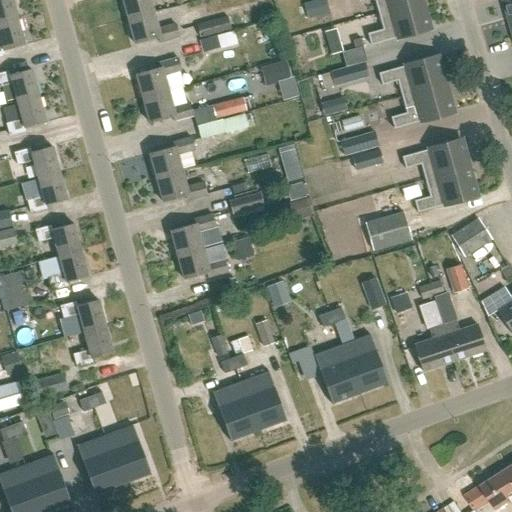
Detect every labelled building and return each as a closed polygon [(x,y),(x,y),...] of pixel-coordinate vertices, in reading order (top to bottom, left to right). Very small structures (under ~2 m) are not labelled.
[(0,0),(0,23),(17,19),(11,0),(0,0)] [(153,13),(149,0),(122,0),(128,20),(153,13)] [(303,4),(307,19),(322,15),(318,0),(303,4)] [(422,2),(421,0),(357,0),(358,2),(364,0),(373,0),(378,14),(422,2)] [(370,46),(429,29),(422,2),(378,14),(382,30),(367,34),(370,46)] [(128,20),(135,44),(158,38),(159,42),(179,37),(176,25),(158,30),(153,13),(128,20)] [(200,38),(231,29),(228,17),(197,24),(200,38)] [(0,23),(0,39),(1,43),(0,43),(0,56),(4,55),(3,51),(24,46),(17,19),(0,23)] [(200,41),(203,52),(218,48),(215,37),(200,41)] [(339,40),(327,43),(330,55),(342,52),(339,40)] [(228,49),(195,55),(197,65),(230,60),(228,49)] [(168,92),(163,75),(181,70),(178,58),(157,64),(159,68),(136,74),(142,99),(168,92)] [(445,85),(437,58),(378,74),(381,86),(397,81),(401,98),(445,85)] [(272,65),(277,83),(293,78),(289,61),(272,65)] [(365,63),(331,72),(335,87),(369,78),(365,63)] [(0,102),(1,106),(17,102),(38,96),(31,70),(10,75),(9,72),(0,74),(0,102)] [(302,99),(318,94),(313,76),(296,82),(302,99)] [(390,118),(394,129),(453,113),(445,85),(401,98),(406,113),(390,118)] [(142,99),(149,124),(172,117),(173,122),(193,116),(190,104),(172,109),(168,92),(142,99)] [(17,102),(22,120),(6,125),(9,136),(25,132),(24,128),(45,123),(38,96),(17,102)] [(245,98),(214,105),(217,118),(248,110),(245,98)] [(333,99),(320,103),(324,116),(337,112),(333,99)] [(244,114),(222,119),(226,133),(247,127),(244,114)] [(325,119),(312,122),(316,141),(330,138),(325,119)] [(349,119),(332,123),(335,134),(352,130),(349,119)] [(378,147),(374,132),(341,142),(345,157),(378,147)] [(172,147),(150,154),(156,178),(182,171),(177,155),(195,150),(191,138),(171,143),(172,147)] [(461,141),(401,157),(405,169),(420,165),(425,181),(468,169),(461,141)] [(282,163),(297,159),(293,144),(278,148),(282,163)] [(17,166),(33,162),(38,179),(59,174),(52,147),(31,153),(30,149),(14,154),(17,166)] [(379,150),(352,158),(356,171),(383,164),(379,150)] [(417,213),(476,196),(468,169),(425,181),(429,197),(414,201),(417,213)] [(187,201),(207,196),(204,184),(186,189),(182,171),(156,178),(163,203),(186,197),(187,201)] [(59,174),(38,179),(43,198),(27,202),(30,214),(46,210),(45,206),(66,200),(59,174)] [(287,187),(290,200),(305,196),(301,183),(287,187)] [(233,196),(248,191),(246,184),(230,188),(233,196)] [(234,214),(265,205),(261,192),(231,201),(234,214)] [(310,198),(291,203),(296,219),(315,214),(310,198)] [(489,222),(505,214),(500,205),(484,214),(489,222)] [(412,241),(404,212),(365,223),(374,252),(412,241)] [(7,213),(0,214),(0,227),(10,225),(7,213)] [(193,225),(170,231),(177,255),(203,249),(198,232),(216,227),(212,215),(192,220),(193,225)] [(491,239),(478,219),(451,236),(464,256),(491,239)] [(39,243),(55,239),(60,257),(80,251),(73,225),(52,230),(52,227),(35,231),(39,243)] [(14,230),(0,232),(0,247),(17,244),(14,230)] [(232,243),(236,255),(252,251),(248,238),(232,243)] [(416,246),(401,251),(406,267),(421,262),(416,246)] [(177,255),(184,280),(207,274),(208,278),(228,273),(225,261),(207,266),(203,249),(177,255)] [(60,257),(65,275),(48,280),(52,291),(68,287),(67,283),(88,278),(80,251),(60,257)] [(388,276),(406,272),(401,251),(383,256),(388,276)] [(502,270),(509,281),(511,279),(511,267),(510,265),(502,270)] [(447,270),(454,292),(466,288),(460,266),(447,270)] [(24,271),(1,277),(3,286),(10,309),(33,303),(27,280),(24,271)] [(374,278),(361,283),(371,310),(384,305),(374,278)] [(422,301),(444,294),(439,281),(419,289),(422,301)] [(282,282),(266,287),(271,300),(286,294),(282,282)] [(511,334),(511,333),(511,290),(507,293),(511,300),(496,311),(511,334)] [(406,293),(390,298),(394,310),(409,305),(406,293)] [(105,327),(98,300),(77,306),(76,302),(60,306),(63,319),(80,314),(84,332),(105,327)] [(246,304),(229,310),(233,320),(250,314),(246,304)] [(341,308),(330,312),(334,324),(345,320),(341,308)] [(322,328),(334,324),(330,312),(318,317),(322,328)] [(266,320),(255,325),(263,347),(274,343),(266,320)] [(453,361),(485,351),(477,324),(458,330),(456,322),(442,326),(453,361)] [(442,326),(429,331),(432,339),(413,345),(422,371),(453,361),(442,326)] [(91,359),(112,353),(105,327),(84,332),(89,351),(73,355),(76,367),(92,363),(91,359)] [(342,345),(359,393),(386,383),(387,384),(388,384),(375,350),(372,341),(369,334),(368,335),(369,336),(342,345)] [(219,359),(227,356),(219,335),(211,339),(219,359)] [(332,403),(359,393),(342,345),(315,355),(314,354),(313,355),(332,405),(333,404),(332,403)] [(18,353),(4,357),(9,374),(23,370),(18,353)] [(232,359),(236,370),(247,366),(243,355),(232,359)] [(225,374),(236,370),(232,359),(220,363),(225,374)] [(240,383),(258,430),(285,420),(285,421),(286,421),(268,371),(267,372),(267,373),(240,383)] [(65,373),(32,382),(36,398),(69,390),(65,373)] [(18,382),(0,386),(0,409),(24,403),(18,382)] [(231,440),(258,430),(240,383),(213,392),(213,391),(212,392),(230,442),(231,441),(231,440)] [(90,397),(94,408),(105,403),(101,392),(90,397)] [(94,408),(90,397),(79,401),(83,412),(94,408)] [(61,403),(49,407),(53,420),(65,415),(61,403)] [(46,409),(33,414),(37,423),(49,419),(46,409)] [(10,426),(15,437),(26,433),(22,422),(10,426)] [(132,427),(105,437),(122,484),(149,474),(150,475),(151,475),(141,448),(132,425),(131,425),(132,427)] [(15,437),(10,426),(0,429),(0,432),(3,441),(15,437)] [(23,459),(15,437),(3,441),(1,442),(9,464),(23,459)] [(95,494),(122,484),(105,437),(78,446),(77,445),(76,446),(95,496),(96,495),(95,494)] [(52,456),(25,466),(41,511),(46,511),(69,504),(70,505),(71,504),(53,454),(52,455),(52,456)] [(41,511),(25,466),(0,475),(0,484),(10,511),(41,511)] [(511,479),(506,470),(464,497),(473,511),(489,501),(494,510),(508,501),(506,497),(511,492),(511,479)]
